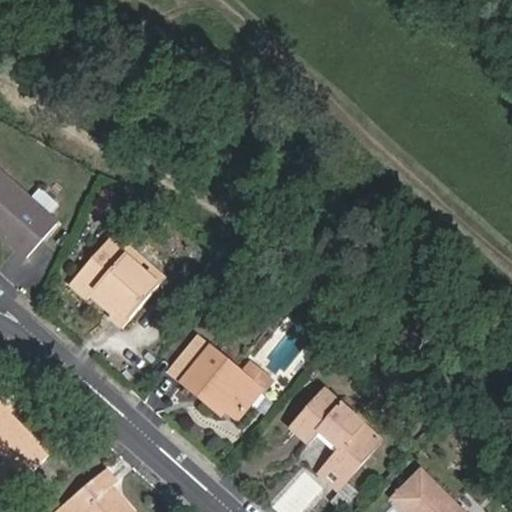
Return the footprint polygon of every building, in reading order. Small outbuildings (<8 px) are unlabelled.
[(57,223),(48,215),(31,199),(0,170),(0,234),(26,258),(57,223)] [(31,199),(48,215),(59,205),(41,188),(31,199)] [(125,256),(131,249),(133,248),(117,233),(70,285),(86,301),(90,297),(96,291),(116,309),(110,315),(108,318),(121,330),(160,286),(125,256)] [(166,279),(131,249),(125,256),(160,286),(166,279)] [(90,297),(110,315),(116,309),(96,291),(90,297)] [(201,390),(225,410),(237,420),(261,391),(199,339),(169,374),(196,396),(201,390)] [(221,417),(225,410),(201,390),(196,396),(221,417)] [(325,467),(344,485),(383,440),(326,390),(290,431),(307,446),(320,434),(339,451),(325,467)] [(3,419),(9,414),(11,411),(1,401),(0,402),(0,497),(3,500),(50,455),(22,426),(16,432),(3,419)] [(22,426),(9,414),(3,419),(16,432),(22,426)] [(337,493),(344,485),(325,467),(318,475),(337,493)] [(132,511),(112,487),(117,483),(107,470),(62,505),(67,511),(132,511)] [(460,511),(421,472),(394,500),(405,511),(460,511)]
